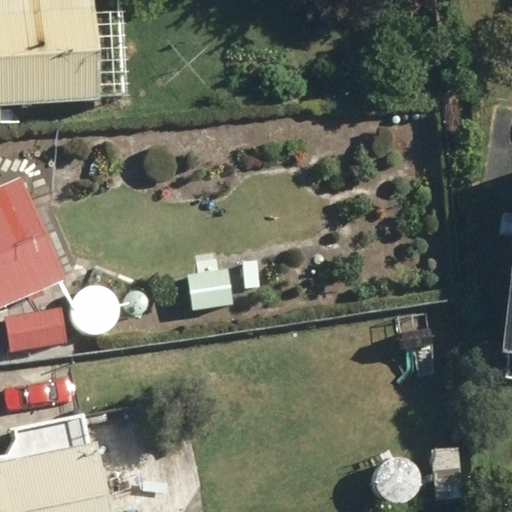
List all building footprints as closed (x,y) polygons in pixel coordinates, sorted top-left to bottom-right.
[(85,0),(0,0),(0,116),(89,113),(85,0)] [(11,188),(0,192),(0,314),(55,292),(11,188)] [(511,188),(490,362),(511,365),(511,188)] [(53,311),(0,319),(0,321),(6,357),(59,349),(53,311)] [(96,511),(85,457),(0,474),(0,511),(96,511)]
